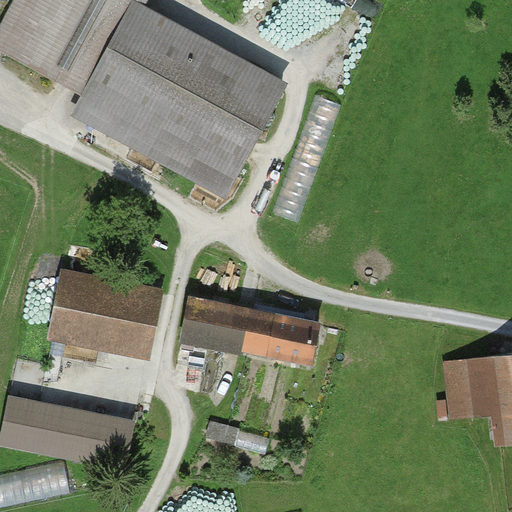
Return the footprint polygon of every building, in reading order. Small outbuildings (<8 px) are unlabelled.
[(146,0),(10,0),(0,19),(0,51),(77,92),(64,118),(222,201),(280,91),(138,16),(146,0)] [(303,215),(345,103),(319,93),(277,205),(303,215)] [(158,288),(60,271),(48,335),(147,353),(158,288)] [(317,320),(188,296),(179,344),(308,368),(317,320)] [(511,352),(445,359),(450,418),(489,415),(491,439),(511,436),(511,352)] [(133,422),(11,398),(2,442),(124,465),(133,422)] [(213,421),(210,437),(271,449),(274,433),(213,421)] [(83,460),(0,472),(0,511),(113,511),(109,484),(88,487),(83,460)]
